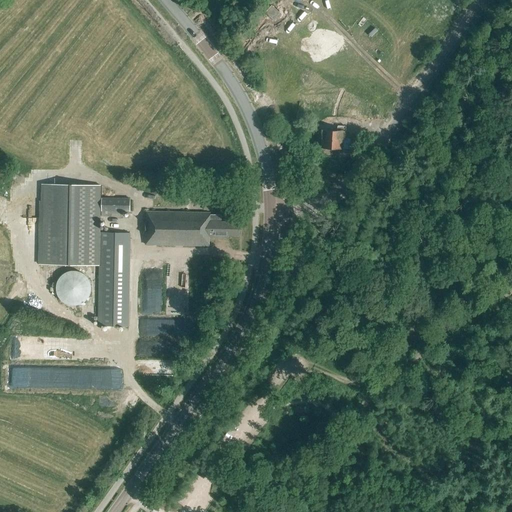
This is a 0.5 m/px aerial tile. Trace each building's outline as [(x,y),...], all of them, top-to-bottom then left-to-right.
[(274,20),(280,13),(272,6),(266,13),(274,20)] [(346,132),(346,127),(338,127),(337,132),(321,131),(320,139),(322,139),(322,148),(343,149),(349,149),(350,140),(345,140),(346,132)] [(100,233),(101,185),(41,184),(41,201),(39,201),(38,264),(100,265),(99,326),(128,327),(130,234),(100,233)] [(130,212),(130,200),(102,199),(101,212),(130,212)] [(239,236),(239,223),(221,223),(221,216),(210,216),(210,214),(146,212),(146,245),(209,247),(209,237),(228,238),(228,236),(239,236)] [(188,312),(187,260),(168,261),(169,313),(188,312)] [(76,306),(78,306),(81,305),(83,304),(85,302),(86,301),(88,299),(89,298),(90,296),(90,294),(90,292),(91,289),(91,285),(90,284),(89,282),(89,281),(88,280),(87,278),(86,277),(84,276),(83,275),(81,274),(79,273),(77,272),(75,272),(73,272),(72,272),(70,272),(67,273),(64,275),(63,276),(61,277),(59,279),(58,281),(58,283),(57,285),(57,287),(57,289),(57,291),(57,293),(58,295),(59,297),(59,299),(60,300),(61,301),(62,302),(64,303),(67,305),(70,306),(72,306),(74,306),(76,306)] [(28,360),(103,359),(103,340),(28,340),(28,360)] [(141,364),(141,374),(154,374),(155,364),(141,364)] [(7,369),(7,383),(21,383),(22,369),(7,369)]
